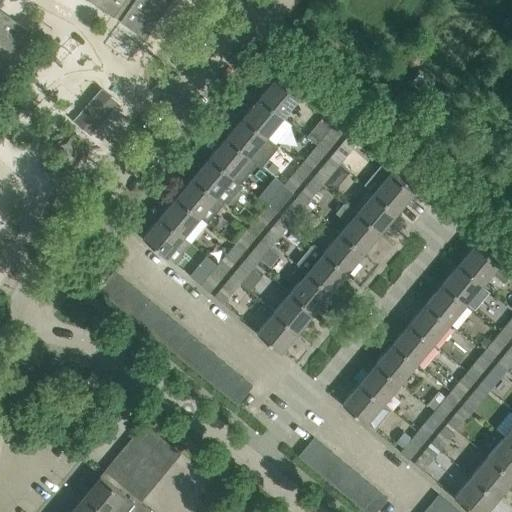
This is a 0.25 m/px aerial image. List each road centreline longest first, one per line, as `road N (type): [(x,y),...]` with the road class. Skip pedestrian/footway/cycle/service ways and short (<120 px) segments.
road 1 (residential): [(45,276),(156,108),(225,28),(272,0)]
road 2 (residential): [(270,459),(45,276)]
road 3 (residential): [(270,459),(439,246)]
road 4 (residential): [(0,390),(45,276)]
